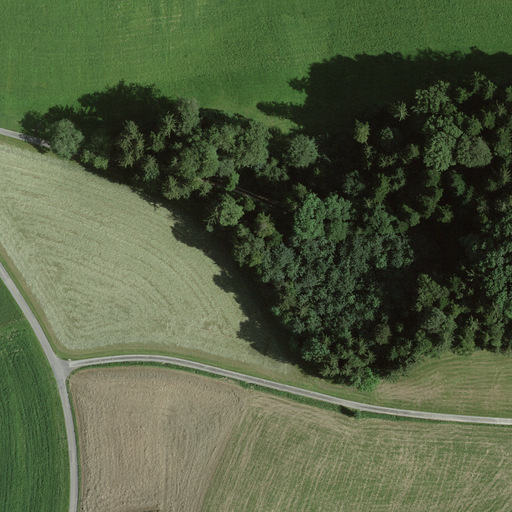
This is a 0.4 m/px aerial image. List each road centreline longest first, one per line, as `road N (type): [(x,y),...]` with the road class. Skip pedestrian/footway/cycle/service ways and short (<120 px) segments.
road 1 (track): [(511,146),(329,225),(203,178),(56,147)]
road 2 (track): [(57,370),(168,361),(361,408),(511,423)]
road 3 (unclassified): [(77,511),(72,433),(57,370),(0,269)]
